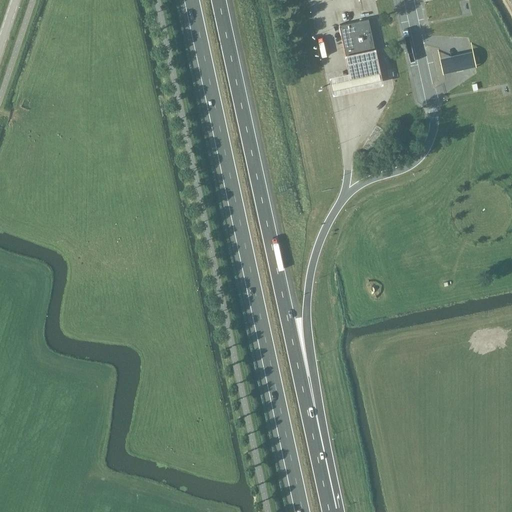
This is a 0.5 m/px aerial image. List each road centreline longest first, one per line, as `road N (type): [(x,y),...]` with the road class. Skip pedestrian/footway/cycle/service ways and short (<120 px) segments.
road 1 (motorway): [(332,511),(218,0)]
road 2 (motorway): [(191,0),(302,511)]
road 3 (motorway): [(336,511),(306,311),(317,244),(344,194)]
road 4 (unknown): [(371,0),(388,95),(344,147)]
